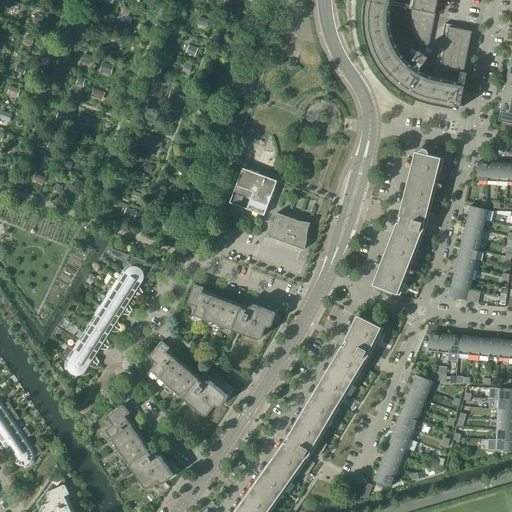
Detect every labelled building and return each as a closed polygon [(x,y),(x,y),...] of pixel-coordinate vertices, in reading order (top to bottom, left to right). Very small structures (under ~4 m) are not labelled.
[(389,0),(364,0),(363,6),(363,9),(362,13),(362,17),(362,21),(362,24),(363,28),(363,32),(364,35),(364,39),(365,43),(366,46),(368,50),(369,53),(371,56),(372,60),(374,63),(376,66),(378,69),(380,72),(383,75),(385,78),(388,81),(390,83),(393,86),(396,88),(399,90),(402,92),(405,94),(408,96),(413,98),(418,100),(421,101),(429,104),(456,109),(459,109),(459,107),(466,73),(463,72),(472,32),(444,26),(433,80),(431,79),(428,78),(427,78),(425,77),(423,76),(419,74),(415,72),(413,70),(410,68),(408,66),(405,64),(403,62),(401,59),(399,57),(396,53),(394,50),(393,47),(392,45),(390,42),(389,39),(388,36),(388,33),(387,29),(387,26),(386,23),(386,20),(386,17),(387,14),(387,11),(389,0)] [(413,0),(411,9),(411,12),(410,14),(410,17),(410,19),(410,22),(410,24),(411,27),(411,29),(412,31),(413,34),(413,35),(414,37),(415,39),(417,41),(418,43),(419,44),(418,51),(417,51),(413,58),(422,65),(427,57),(426,57),(428,46),(429,46),(437,0),(413,0)] [(8,7),(17,10),(18,6),(20,6),(20,5),(10,1),(8,7)] [(272,96),(272,95),(260,91),(292,3),(260,91),(272,96)] [(118,21),(127,24),(130,18),(121,15),(118,21)] [(32,24),(38,26),(40,20),(34,18),(32,24)] [(197,24),(206,27),(208,23),(209,23),(210,21),(199,18),(197,24)] [(104,27),(103,27),(104,26),(95,23),(93,29),(102,32),(103,28),(104,28),(104,27)] [(2,28),(0,32),(0,34),(7,37),(8,34),(10,34),(10,32),(9,32),(9,31),(2,28)] [(24,42),(31,44),(33,38),(27,36),(26,40),(25,40),(24,42)] [(122,39),(113,36),(111,42),(120,46),(122,39)] [(187,53),(194,56),(197,50),(190,47),(187,53)] [(80,62),(89,66),(93,57),(83,53),(80,62)] [(103,64),(101,70),(110,73),(111,69),(112,67),(103,64)] [(16,71),(23,74),(25,68),(18,65),(16,71)] [(185,65),(183,71),(189,74),(191,68),(185,65)] [(219,80),(227,83),(229,75),(222,72),(219,80)] [(79,77),(76,83),(82,86),(85,80),(79,77)] [(8,93),(17,97),(19,90),(10,87),(8,93)] [(92,96),(101,99),(103,93),(94,90),(92,96)] [(511,93),(504,92),(502,101),(511,103),(511,93)] [(174,93),(172,99),(178,101),(180,95),(174,93)] [(210,99),(219,103),(221,97),(212,93),(210,99)] [(511,103),(502,101),(500,111),(511,113),(511,103)] [(239,160),(247,164),(247,163),(240,160),(240,159),(239,158),(239,157),(237,155),(247,128),(271,136),(275,148),(277,159),(274,172),(277,159),(275,148),(272,136),(247,127),(256,104),(255,104),(237,155),(238,156),(238,157),(239,158),(239,159),(239,160)] [(507,123),(507,125),(511,125),(511,113),(500,111),(498,121),(507,123)] [(0,116),(0,118),(8,121),(11,115),(2,112),(0,116)] [(56,120),(65,123),(67,117),(58,114),(56,120)] [(172,117),(165,114),(162,120),(170,123),(172,117)] [(78,121),(85,124),(87,118),(80,115),(78,121)] [(69,143),(76,146),(78,140),(71,138),(69,143)] [(160,150),(161,150),(162,148),(160,148),(162,144),(154,141),(152,147),(160,150)] [(427,224),(440,172),(443,159),(427,155),(427,154),(427,153),(427,152),(427,151),(426,151),(426,150),(425,149),(424,149),(423,149),(422,149),(421,149),(420,150),(419,150),(419,151),(418,151),(418,152),(414,151),(398,216),(400,217),(398,223),(396,222),(372,284),(400,295),(424,233),(427,224)] [(61,165),(68,169),(71,162),(64,159),(61,165)] [(476,180),(487,181),(488,163),(477,162),(476,180)] [(487,181),(497,181),(498,163),(488,163),(487,181)] [(497,181),(508,182),(508,164),(498,163),(497,181)] [(146,164),(144,170),(151,172),(154,166),(146,164)] [(229,203),(258,213),(264,216),(277,181),(242,168),(229,203)] [(185,169),(183,175),(192,178),(194,172),(185,169)] [(36,174),(34,180),(43,184),(45,178),(36,174)] [(134,192),(132,198),(141,202),(143,195),(134,192)] [(371,198),(373,199),(375,199),(378,200),(381,203),(383,205),(384,207),(384,209),(384,213),(385,213),(385,209),(385,207),(384,205),(382,203),(379,200),(376,198),(374,198),(371,198)] [(470,206),(467,216),(485,220),(488,210),(470,206)] [(125,215),(134,219),(136,213),(128,210),(125,215)] [(268,236),(301,248),(304,250),(305,247),(305,245),(306,242),(306,239),(306,236),(307,234),(307,231),(308,229),(308,227),(309,224),(310,223),(299,221),(277,213),(268,236)] [(467,216),(465,226),(483,230),(485,220),(467,216)] [(166,220),(164,226),(173,230),(175,224),(166,220)] [(465,226),(463,236),(480,240),(483,230),(465,226)] [(463,236),(460,246),(478,250),(480,240),(463,236)] [(460,246),(458,256),(476,260),(478,250),(460,246)] [(122,271),(141,283),(142,281),(143,280),(143,278),(143,277),(143,276),(143,275),(143,273),(143,272),(144,270),(143,269),(142,268),(141,267),(140,266),(139,265),(143,260),(112,249),(110,254),(130,265),(128,265),(127,266),(126,267),(125,268),(124,269),(123,270),(122,271)] [(458,256),(456,266),(473,270),(476,260),(458,256)] [(150,271),(156,274),(159,268),(153,265),(150,271)] [(456,266),(453,276),(471,280),(473,270),(456,266)] [(122,271),(117,280),(141,295),(143,293),(139,286),(141,283),(122,271)] [(453,276),(451,285),(469,289),(471,280),(453,276)] [(107,285),(111,288),(130,300),(132,297),(140,298),(141,295),(117,280),(112,277),(107,285)] [(192,315),(236,331),(256,339),(258,339),(260,339),(261,337),(262,335),(263,334),(265,326),(266,326),(267,327),(268,326),(269,326),(270,326),(271,325),(272,324),(272,323),(272,321),(275,315),(275,314),(275,313),(274,313),(274,312),(253,305),(249,307),(247,310),(240,307),(202,292),(203,287),(195,284),(194,284),(194,285),(193,285),(187,301),(187,302),(187,303),(188,303),(196,306),(192,315)] [(480,292),(469,289),(451,285),(448,296),(478,303),(480,292)] [(111,288),(106,297),(130,312),(132,310),(128,304),(130,300),(111,288)] [(106,297),(101,306),(119,317),(121,314),(129,315),(130,312),(106,297)] [(101,306),(95,314),(119,330),(121,327),(117,321),(119,317),(101,306)] [(95,314),(90,323),(108,335),(110,331),(118,332),(119,330),(95,314)] [(341,345),(328,367),(287,437),(289,438),(285,443),(283,442),(233,511),(270,511),(300,470),(306,475),(314,464),(308,459),(312,452),(319,456),(326,444),(320,440),(363,367),(367,360),(371,353),(375,346),(383,328),(360,317),(356,315),(344,340),(346,341),(343,346),(341,345)] [(90,323),(84,332),(108,347),(110,345),(106,338),(108,335),(90,323)] [(84,332),(78,340),(97,352),(99,349),(107,350),(108,347),(84,332)] [(438,352),(439,333),(429,332),(428,342),(425,341),(424,341),(424,342),(423,342),(423,343),(421,351),(430,354),(432,351),(438,352)] [(438,352),(448,353),(450,334),(439,333),(438,352)] [(448,353),(458,354),(460,335),(450,334),(448,353)] [(458,354),(469,355),(470,336),(460,335),(458,354)] [(469,355),(479,356),(480,337),(470,336),(469,355)] [(479,356),(489,357),(491,338),(480,337),(479,356)] [(489,357),(499,358),(501,339),(491,338),(489,357)] [(499,358),(509,359),(511,340),(501,339),(499,358)] [(78,340),(73,349),(97,364),(99,362),(95,355),(97,352),(78,340)] [(150,370),(185,400),(187,402),(201,414),(203,415),(205,415),(207,415),(208,413),(209,411),(214,405),(215,406),(216,406),(217,407),(218,407),(219,407),(220,406),(221,405),(222,405),(223,403),(227,398),(227,397),(228,397),(228,396),(227,396),(227,395),(210,381),(205,381),(203,384),(166,352),(169,348),(163,342),(162,342),(161,342),(160,342),(149,355),(149,356),(149,357),(150,358),(156,363),(150,370)] [(63,354),(68,358),(86,369),(88,366),(96,367),(97,364),(73,349),(68,346),(63,354)] [(86,369),(68,358),(67,359),(66,360),(65,361),(65,363),(65,364),(65,365),(65,367),(65,368),(65,370),(66,371),(66,372),(67,373),(68,374),(69,375),(70,376),(72,377),(73,377),(74,378),(76,378),(77,375),(78,375),(79,375),(81,375),(82,374),(83,373),(84,373),(84,372),(85,371),(86,369)] [(432,371),(430,376),(430,377),(437,380),(439,374),(436,372),(432,371)] [(416,375),(412,384),(429,391),(433,381),(416,375)] [(412,384),(408,394),(425,400),(429,391),(412,384)] [(511,388),(498,388),(498,399),(511,399),(511,388)] [(408,394),(404,403),(421,410),(425,400),(408,394)] [(511,399),(498,399),(497,409),(511,409),(511,399)] [(0,419),(13,410),(8,402),(3,405),(0,407),(0,419)] [(404,403),(400,413),(417,420),(421,410),(404,403)] [(148,449),(141,440),(125,416),(129,413),(124,406),(124,405),(123,405),(122,405),(108,415),(107,415),(107,416),(107,417),(112,424),(104,429),(143,485),(144,487),(146,487),(148,487),(150,486),(151,485),(158,480),(158,481),(159,482),(160,482),(161,482),(162,483),(163,483),(163,482),(164,482),(165,481),(167,480),(172,476),(173,475),(173,474),(172,474),(160,456),(155,455),(153,456),(148,449)] [(511,409),(497,409),(497,419),(511,419),(511,409)] [(0,432),(15,423),(20,419),(13,410),(0,419),(0,432)] [(400,413),(397,423),(414,429),(417,420),(400,413)] [(447,425),(453,426),(455,419),(449,417),(448,421),(447,425)] [(511,419),(497,419),(496,430),(511,430),(511,419)] [(0,439),(2,443),(20,431),(15,423),(0,432),(0,439)] [(397,423),(393,432),(410,439),(414,429),(397,423)] [(511,430),(496,430),(496,440),(511,440),(511,430)] [(0,452),(2,455),(26,439),(20,431),(2,443),(4,446),(0,452)] [(393,432),(389,442),(406,448),(410,439),(393,432)] [(11,456),(14,460),(32,448),(26,439),(2,455),(4,458),(11,456)] [(511,440),(496,440),(495,450),(511,451),(511,440)] [(389,442),(385,451),(402,458),(406,448),(389,442)] [(37,444),(32,448),(14,460),(15,462),(16,463),(17,464),(18,464),(19,465),(20,465),(21,465),(22,465),(24,468),(25,468),(27,467),(28,467),(29,466),(30,465),(31,464),(32,463),(33,462),(34,461),(34,459),(34,458),(35,457),(35,458),(42,453),(38,446),(37,444)] [(385,451),(381,461),(398,468),(402,458),(385,451)] [(381,461),(378,471),(395,477),(398,468),(381,461)] [(395,477),(378,471),(374,480),(377,482),(376,485),(382,488),(383,484),(391,487),(395,477)] [(410,475),(412,481),(419,479),(417,473),(413,474),(410,475)] [(50,501),(41,505),(44,511),(71,511),(64,496),(69,493),(65,485),(64,485),(64,484),(63,484),(48,491),(47,492),(47,493),(47,494),(50,501)]
